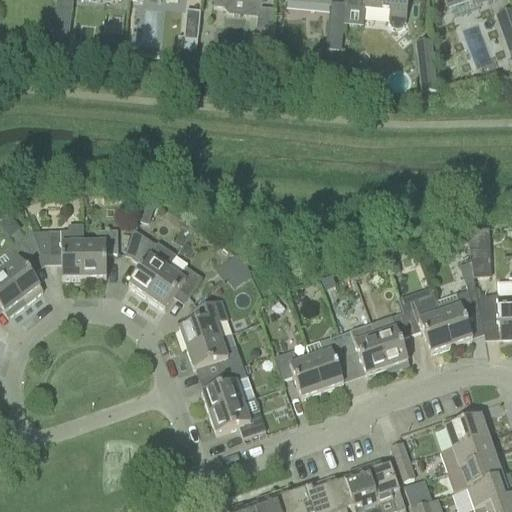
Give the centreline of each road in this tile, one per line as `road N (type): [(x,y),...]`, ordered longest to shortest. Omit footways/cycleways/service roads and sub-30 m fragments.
road 1 (residential): [(196,483),(357,426),(370,409),(464,376),(511,385)]
road 2 (residential): [(164,396),(145,341),(105,317),(57,317),(21,345),(10,386),(29,442)]
road 3 (residential): [(29,442),(164,396)]
